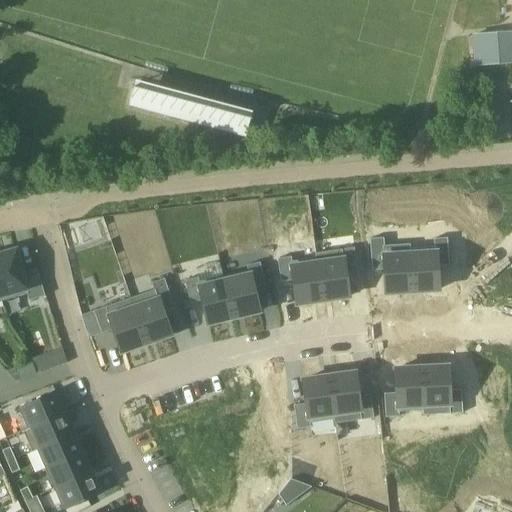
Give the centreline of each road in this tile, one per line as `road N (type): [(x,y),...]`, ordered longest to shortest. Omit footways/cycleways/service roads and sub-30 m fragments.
road 1 (residential): [(0,219),(49,218),(93,390)]
road 2 (residential): [(93,390),(285,345)]
road 3 (residential): [(93,390),(158,511)]
